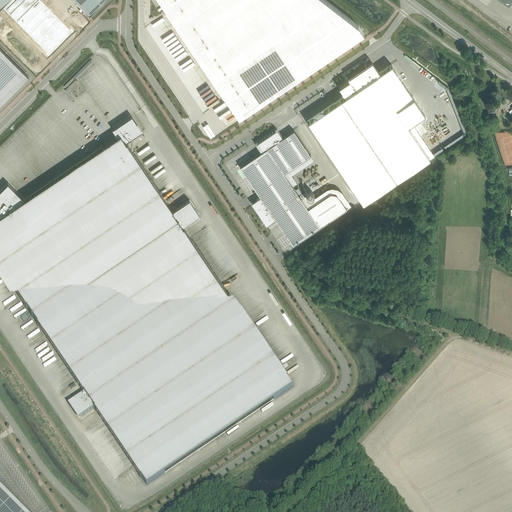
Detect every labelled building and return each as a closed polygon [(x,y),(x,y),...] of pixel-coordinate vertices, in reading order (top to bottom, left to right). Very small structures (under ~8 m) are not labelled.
[(0,0),(0,7),(1,8),(2,7),(47,52),(46,54),(48,56),(73,31),(71,29),(70,30),(40,0),(0,0)] [(91,14),(104,0),(76,0),(88,12),(87,13),(90,15),(91,14)] [(158,0),(239,115),(368,24),(363,17),(340,0),(158,0)] [(511,0),(496,0),(508,16),(511,9),(511,0)] [(0,105),(29,77),(0,47),(0,105)] [(392,64),(377,73),(371,65),(339,86),(345,95),(307,121),(363,203),(430,157),(408,125),(425,113),(392,64)] [(94,94),(94,105),(99,105),(99,103),(102,103),(102,100),(104,100),(104,95),(103,95),(103,94),(100,94),(100,97),(96,97),(96,94),(94,94)] [(495,108),(497,108),(498,107),(496,101),(486,103),(489,114),(496,112),(495,108)] [(8,183),(0,191),(0,268),(26,307),(25,307),(26,309),(27,309),(33,316),(32,317),(33,317),(38,324),(37,325),(38,327),(39,326),(83,391),(82,392),(83,394),(84,394),(68,404),(78,419),(95,408),(95,409),(94,409),(95,411),(96,411),(140,475),(139,476),(140,478),(141,477),(147,485),(292,387),(287,379),(286,377),(285,377),(242,313),(242,312),(241,310),(240,311),(230,295),(231,294),(229,292),(228,293),(185,228),(184,226),(184,225),(200,215),(190,199),(174,210),(172,208),(171,208),(128,144),(129,143),(127,141),(126,142),(142,131),(132,115),(113,129),(118,136),(24,199),(8,183)] [(257,191),(284,173),(311,155),(294,130),(283,137),(277,129),(275,130),(273,132),(273,131),(272,131),(273,132),(270,134),(270,133),(270,134),(268,135),(267,135),(268,135),(265,137),(265,136),(265,137),(263,139),(262,138),(263,139),(260,140),(260,141),(258,142),(257,142),(258,142),(256,143),(261,152),(240,166),(257,191)] [(331,192),(308,208),(284,173),(257,191),(261,196),(251,202),(252,203),(252,202),(254,205),(254,206),(255,205),(256,208),(256,209),(257,209),(259,211),(258,212),(259,212),(261,215),(260,215),(261,215),(263,218),(262,218),(263,218),(265,221),(264,221),(264,222),(265,221),(267,224),(266,225),(267,225),(276,219),(293,244),(320,226),(347,208),(337,193),(331,192)] [(0,511),(32,511),(0,479),(0,511)]
